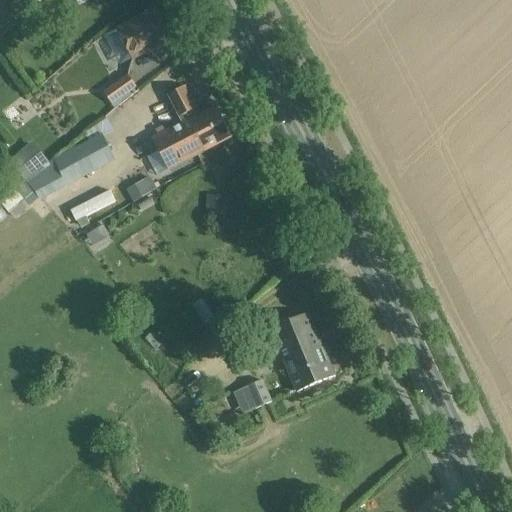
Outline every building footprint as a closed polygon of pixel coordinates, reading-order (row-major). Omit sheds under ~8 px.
[(0,30),(4,35),(17,24),(3,7),(0,10),(0,30)] [(155,52),(155,51),(172,42),(154,9),(137,18),(115,29),(133,61),(146,54),(147,56),(155,52)] [(137,88),(128,75),(103,93),(112,105),(137,88)] [(185,87),(167,96),(181,124),(182,124),(198,156),(232,138),(216,107),(199,116),(185,87)] [(48,169),(29,185),(42,199),(114,161),(102,136),(112,130),(107,121),(101,125),(85,134),(89,142),(55,160),(56,163),(51,166),(48,169)] [(168,172),(198,156),(182,124),(181,124),(152,140),(145,144),(154,161),(161,157),(168,172)] [(36,146),(13,163),(28,183),(48,169),(51,166),(36,146)] [(147,180),(128,191),(135,203),(148,196),(155,192),(147,180)] [(209,195),(208,215),(225,216),(226,197),(209,195)] [(150,198),(137,206),(142,214),(154,206),(150,198)] [(270,330),(273,336),(233,353),(242,373),(281,356),(297,394),(336,377),(309,314),(270,330)] [(263,381),(246,388),(234,393),(244,416),(256,410),(272,403),(263,381)]
